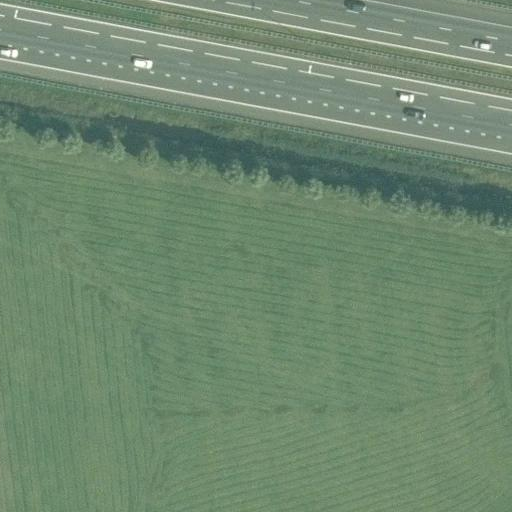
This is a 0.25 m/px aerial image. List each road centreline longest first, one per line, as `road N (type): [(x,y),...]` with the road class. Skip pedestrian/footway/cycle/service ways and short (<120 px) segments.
road 1 (motorway): [(0,24),(511,118)]
road 2 (motorway): [(511,48),(249,0)]
